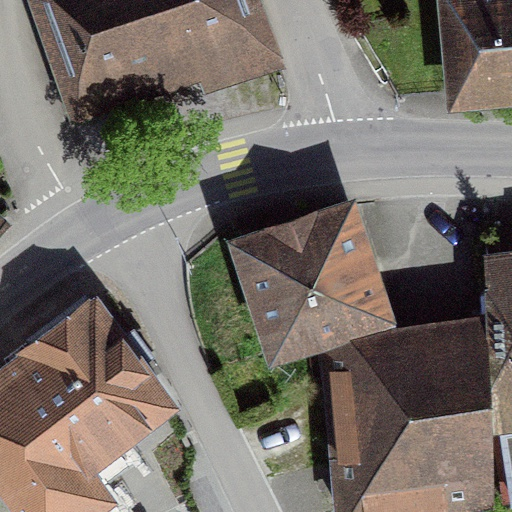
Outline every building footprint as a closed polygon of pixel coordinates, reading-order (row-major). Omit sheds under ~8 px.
[(32,0),(66,101),(268,35),(255,0),(32,0)] [(511,0),(449,0),(459,92),(511,87),(511,0)] [(239,239),(274,347),(383,313),(348,204),(239,239)] [(499,416),(508,497),(511,496),(511,256),(487,261),(492,416),(499,416)] [(28,349),(0,370),(0,473),(28,511),(76,511),(107,489),(95,473),(126,449),(118,438),(170,399),(96,299),(89,305),(85,299),(24,344),(28,349)] [(485,326),(326,348),(340,511),(361,511),(491,496),(485,326)]
